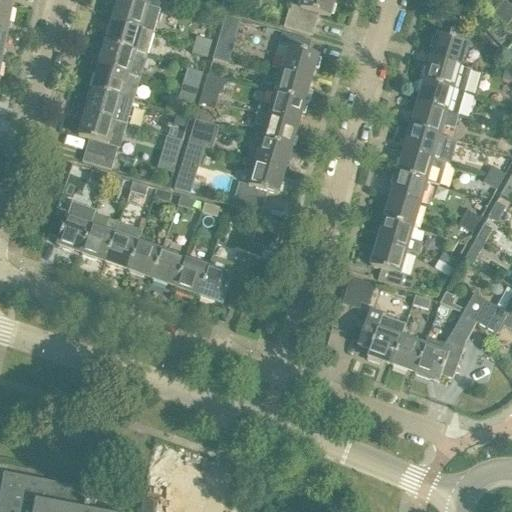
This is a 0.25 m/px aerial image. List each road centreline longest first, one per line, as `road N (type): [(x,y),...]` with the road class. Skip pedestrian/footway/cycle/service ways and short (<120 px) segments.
road 1 (unclassified): [(0,336),(462,497)]
road 2 (residential): [(276,376),(386,0)]
road 3 (residential): [(276,376),(0,277)]
road 4 (unclassified): [(0,250),(64,0)]
road 5 (residential): [(436,437),(276,376)]
